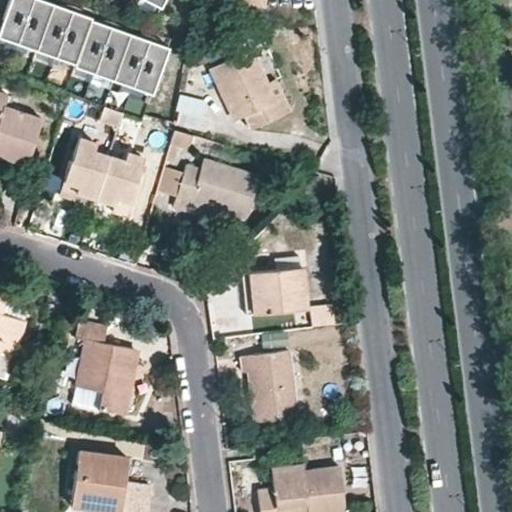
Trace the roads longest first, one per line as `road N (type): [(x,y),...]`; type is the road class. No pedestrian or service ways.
road 1 (residential): [(333,0),(400,511)]
road 2 (primary): [(497,511),(432,0)]
road 3 (primary): [(386,0),(450,511)]
road 4 (residential): [(212,511),(187,309),(173,293),(0,238)]
